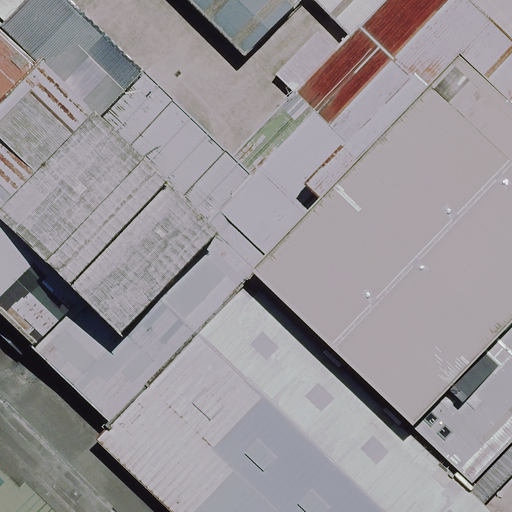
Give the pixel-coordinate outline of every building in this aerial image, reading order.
[(262,74),(188,0),(45,0),(22,22),(25,25),(291,293),(386,199),(262,74)] [(337,0),(188,0),(262,74),(337,0)] [(353,0),(395,41),(436,0),(353,0)] [(0,49),(0,302),(139,443),(291,293),(25,25),(0,49)] [(386,199),(291,293),(491,495),(511,474),(511,93),(503,84),(386,199)] [(508,511),(491,495),(291,293),(139,443),(207,511),(508,511)]
